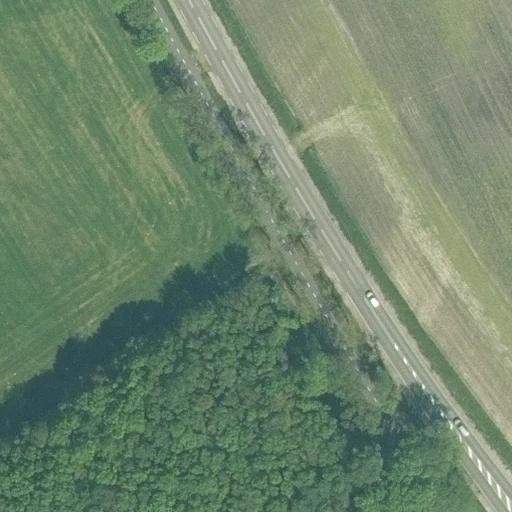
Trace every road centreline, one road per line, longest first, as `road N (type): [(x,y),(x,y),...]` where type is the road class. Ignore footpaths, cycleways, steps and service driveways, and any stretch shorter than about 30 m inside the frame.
road 1 (primary): [(393,343),(188,0)]
road 2 (primary): [(393,343),(409,382),(502,511)]
road 3 (primary): [(511,494),(393,343)]
